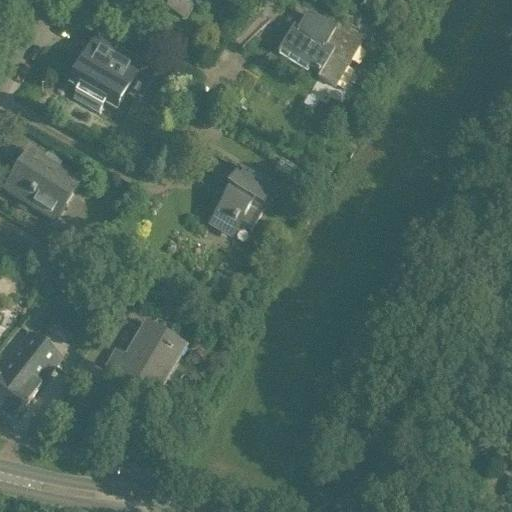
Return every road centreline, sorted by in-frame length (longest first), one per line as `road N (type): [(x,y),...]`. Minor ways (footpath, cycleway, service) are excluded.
road 1 (track): [(338,511),(511,155)]
road 2 (primary): [(177,511),(129,489),(0,465)]
road 3 (primary): [(0,486),(128,511)]
